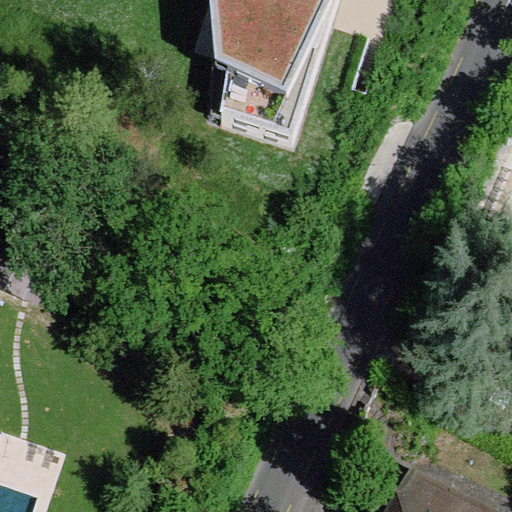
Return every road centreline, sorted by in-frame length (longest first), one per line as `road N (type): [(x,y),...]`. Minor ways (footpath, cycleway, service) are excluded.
road 1 (tertiary): [(267,511),(511,3)]
road 2 (unknown): [(343,355),(511,405)]
